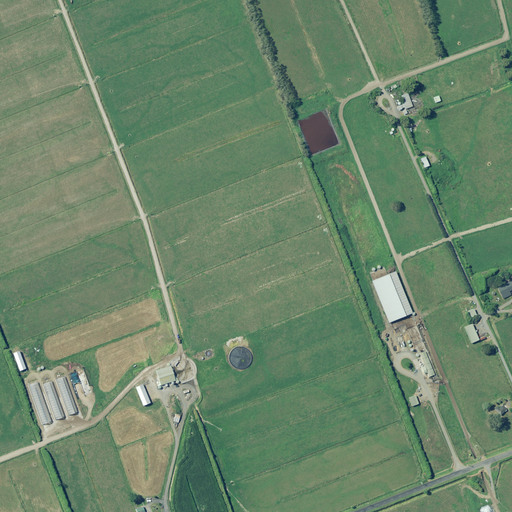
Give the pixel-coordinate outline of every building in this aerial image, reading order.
[(413,106),(408,93),(401,96),(404,104),(398,106),(399,110),(405,108),(405,109),(413,106)] [(430,166),(426,157),(421,159),(425,168),(430,166)] [(396,272),(372,281),(389,323),(412,313),(396,272)] [(511,290),(511,281),(498,288),(503,299),(511,295),(509,292),(511,290)] [(477,315),(474,309),(467,312),(469,318),(477,315)] [(479,340),(472,324),(464,327),(471,343),(479,340)] [(435,374),(426,351),(420,354),(425,366),(422,367),(424,374),(427,373),(429,377),(435,374)] [(172,371),(171,366),(168,367),(156,371),(159,382),(156,383),(157,387),(165,384),(167,384),(171,382),(173,382),(176,381),(172,371)] [(78,412),(65,377),(56,380),(69,415),(78,412)] [(64,417),(52,381),(43,384),(56,420),(64,417)] [(151,403),(145,388),(137,391),(143,406),(151,403)] [(419,404),(416,395),(409,398),(412,406),(419,404)] [(507,409),(503,405),(499,409),(497,406),(494,409),(501,416),(507,409)]
